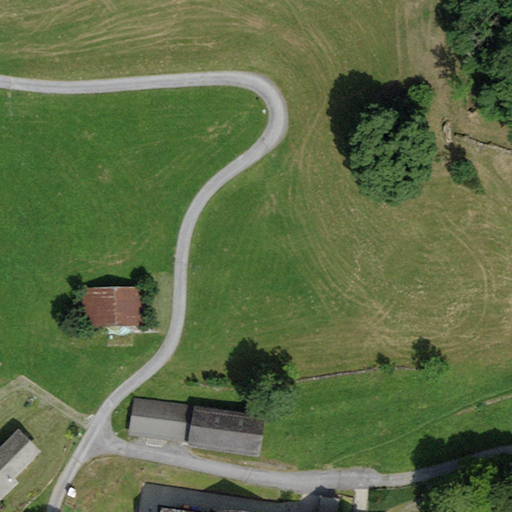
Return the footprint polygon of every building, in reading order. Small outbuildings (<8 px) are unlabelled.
[(141,285),(82,287),(83,319),(142,317),(141,285)] [(133,396),(128,426),(163,431),(167,401),(133,396)] [(167,401),(163,431),(188,435),(192,405),(167,401)] [(256,443),(260,415),(192,405),(188,435),(187,439),(223,445),(224,438),(256,443)] [(0,487),(11,478),(7,474),(33,449),(17,431),(0,446),(0,487)] [(223,445),(255,449),(256,443),(224,438),(223,445)] [(315,511),(333,511),(336,494),(318,491),(315,511)]
